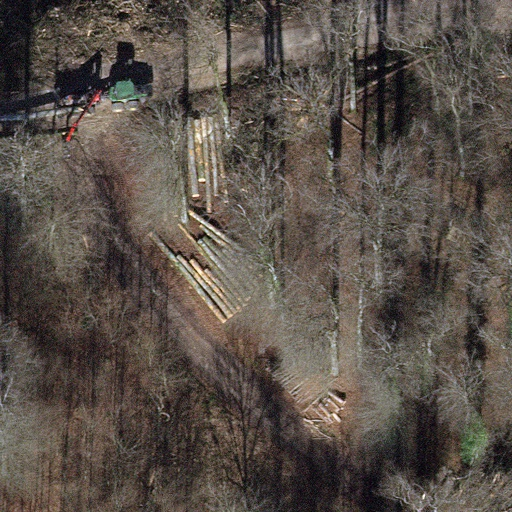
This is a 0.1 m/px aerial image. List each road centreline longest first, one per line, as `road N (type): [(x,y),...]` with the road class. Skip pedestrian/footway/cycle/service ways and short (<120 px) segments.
road 1 (track): [(33,124),(168,322),(304,452),(421,511)]
road 2 (track): [(0,135),(307,39),(511,19)]
